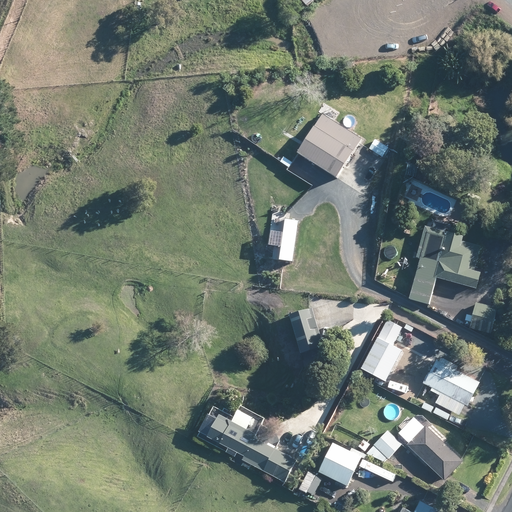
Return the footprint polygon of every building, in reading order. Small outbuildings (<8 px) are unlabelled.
[(360,140),(320,116),(312,128),(310,127),(293,154),(334,179),(350,153),(352,154),(360,140)] [(288,150),(270,145),(267,155),(285,160),(288,150)] [(453,217),(457,218),(461,216),(462,212),(460,209),(456,207),(452,209),(451,214),(453,217)] [(446,233),(429,228),(422,226),(414,258),(418,259),(413,274),(412,279),(406,300),(428,306),(435,280),(474,291),(474,288),(478,274),(472,272),(474,266),(479,247),(460,242),(461,238),(446,234),(446,233)] [(495,308),(475,304),(474,303),(468,330),(490,334),(495,308)] [(287,315),(299,354),(322,347),(311,308),(287,315)] [(401,330),(389,324),(381,342),(393,348),(401,330)] [(433,404),(457,416),(463,405),(465,406),(477,383),(433,360),(421,384),(439,393),(433,404)] [(384,378),(373,374),(369,383),(380,388),(384,378)] [(295,461),(275,450),(252,438),(254,435),(217,415),(205,438),(242,457),(240,461),(283,483),(295,461)] [(448,477),(450,475),(461,462),(423,427),(411,440),(407,444),(405,446),(443,482),(448,477)] [(386,460),(401,444),(386,430),(371,446),(386,460)] [(362,440),(357,447),(367,454),(370,450),(367,448),(369,445),(362,440)] [(365,456),(350,449),(349,452),(330,444),(316,473),(346,487),(360,458),(364,460),(365,456)] [(322,478),(308,472),(300,491),(313,497),(322,478)] [(291,487),(294,480),(288,477),(285,483),(291,487)] [(323,509),(330,498),(324,495),(318,504),(318,506),(323,509)] [(438,511),(420,503),(418,502),(418,503),(413,511),(409,511),(401,508),(399,511),(438,511)]
